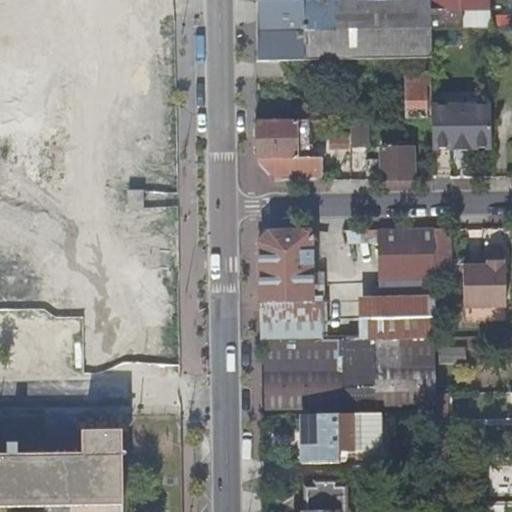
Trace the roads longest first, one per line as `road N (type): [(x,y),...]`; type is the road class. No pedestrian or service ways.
road 1 (residential): [(511,205),(221,206)]
road 2 (residential): [(224,395),(0,400)]
road 3 (secondary): [(218,0),(221,206)]
road 4 (secondary): [(221,206),(224,395)]
